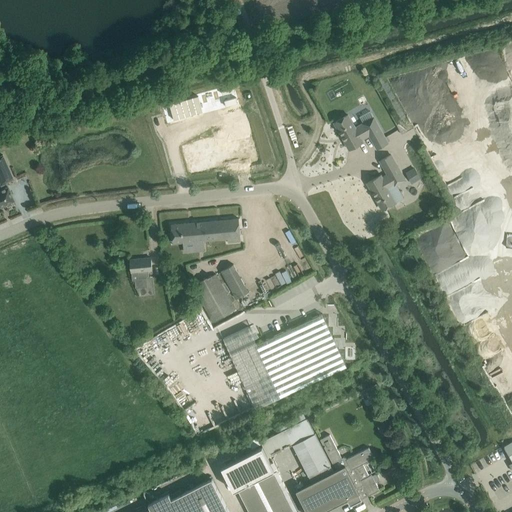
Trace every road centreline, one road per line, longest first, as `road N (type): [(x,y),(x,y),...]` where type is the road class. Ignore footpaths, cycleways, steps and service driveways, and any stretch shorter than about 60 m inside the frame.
road 1 (unclassified): [(452,489),(452,472),(297,186)]
road 2 (unclassified): [(297,186),(92,207),(0,236)]
road 3 (unclassified): [(297,186),(255,48)]
